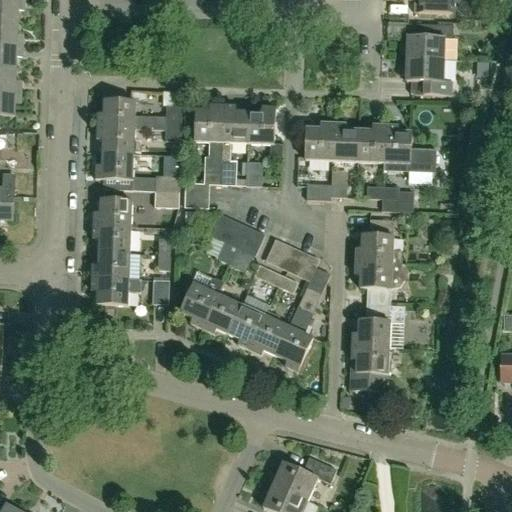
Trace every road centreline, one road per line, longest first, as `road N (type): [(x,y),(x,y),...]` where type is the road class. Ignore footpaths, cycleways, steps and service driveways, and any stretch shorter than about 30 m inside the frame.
road 1 (residential): [(52,276),(61,3)]
road 2 (residential): [(333,431),(338,247),(331,234),(287,217)]
road 3 (residential): [(293,14),(61,3)]
road 4 (residential): [(261,412),(79,368),(55,349)]
road 5 (residential): [(55,349),(35,379),(36,472),(102,511)]
road 6 (residential): [(287,217),(293,14)]
road 7 (residential): [(511,493),(485,470),(333,431)]
